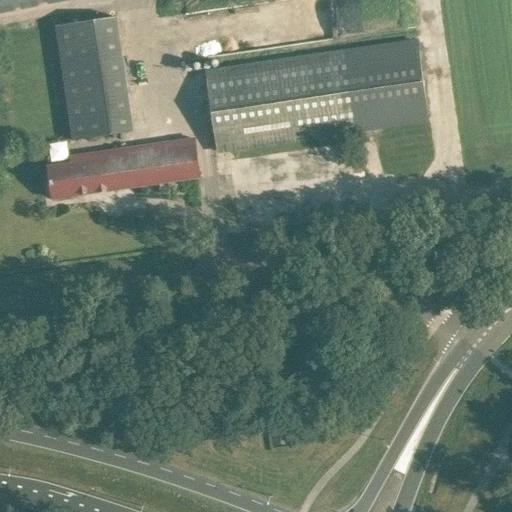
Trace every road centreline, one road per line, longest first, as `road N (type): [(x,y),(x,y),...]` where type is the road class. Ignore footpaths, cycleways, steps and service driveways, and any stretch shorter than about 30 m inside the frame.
road 1 (unclassified): [(474,344),(349,261),(0,306)]
road 2 (primary): [(268,511),(0,429)]
road 3 (track): [(511,186),(381,206),(349,261)]
road 4 (secondary): [(429,408),(357,511)]
